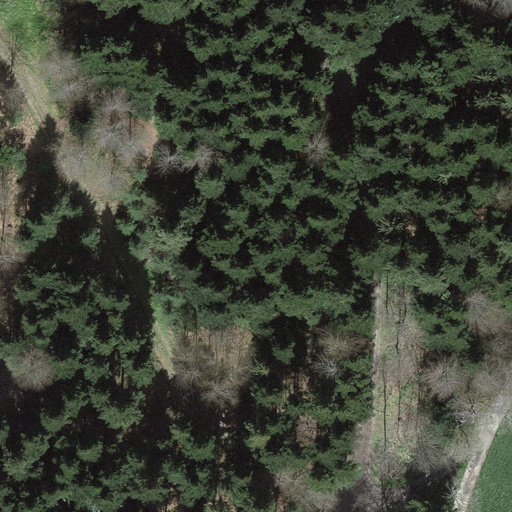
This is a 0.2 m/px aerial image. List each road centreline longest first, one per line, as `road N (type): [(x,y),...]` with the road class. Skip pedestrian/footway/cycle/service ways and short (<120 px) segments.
road 1 (track): [(314,511),(240,467),(199,428),(0,48)]
road 2 (track): [(283,13),(354,160),(389,373),(361,511)]
road 3 (track): [(367,511),(478,455)]
